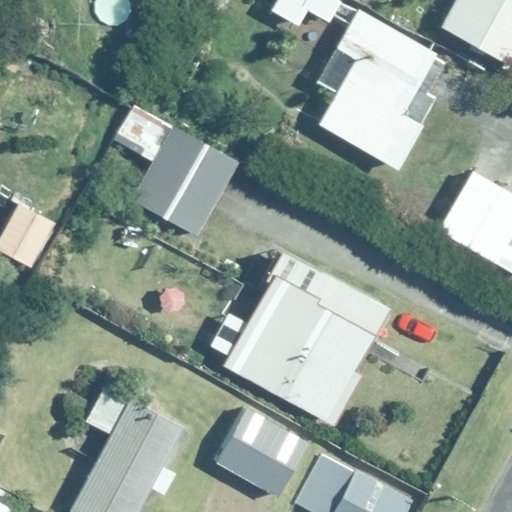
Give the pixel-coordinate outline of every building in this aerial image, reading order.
[(340,0),(265,0),(262,6),(294,27),(304,11),(319,20),(324,12),(338,22),(349,5),(340,0)] [(511,0),(446,0),(434,21),(505,60),(511,47),(511,0)] [(433,51),(356,8),(312,86),(327,94),(310,124),(394,171),(423,121),(401,108),(433,51)] [(232,158),(129,100),(107,140),(146,161),(125,198),(189,235),(232,158)] [(511,189),(469,166),(464,163),(427,232),(511,277),(511,189)] [(56,219),(18,200),(0,233),(0,246),(34,263),(56,219)] [(382,301),(274,247),(240,315),(224,307),(204,346),(222,355),(217,365),(330,422),(357,368),(351,364),(382,301)] [(107,434),(65,506),(75,511),(131,511),(147,485),(159,492),(173,468),(165,463),(184,430),(101,382),(80,418),(107,434)] [(290,506),(299,511),(317,511),(341,474),(317,460),(290,506)] [(354,465),(326,511),(401,511),(410,498),(354,465)] [(0,511),(13,511),(0,503),(0,511)]
